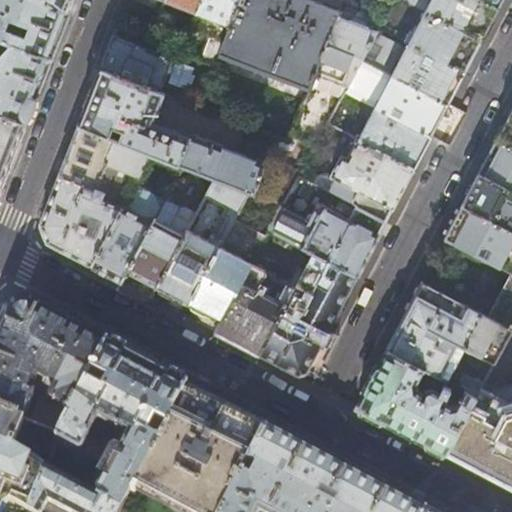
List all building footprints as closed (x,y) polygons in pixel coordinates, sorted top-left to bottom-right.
[(0,0),(0,37),(51,58),(64,25),(73,0),(0,0)] [(162,0),(157,13),(190,26),(200,0),(162,0)] [(200,0),(190,26),(190,27),(223,40),(238,0),(200,0)] [(238,0),(223,40),(218,53),(309,88),(339,11),(310,0),(238,0)] [(488,26),(498,7),(484,0),(429,0),(424,9),(481,39),(488,26)] [(470,60),(481,39),(424,9),(408,42),(464,71),(470,60)] [(361,19),(339,11),(309,88),(291,133),(298,137),(308,141),(316,143),(348,85),(362,58),(376,32),(379,26),(361,19)] [(405,47),(376,32),(362,58),(447,103),(454,91),(464,71),(408,42),(405,47)] [(109,47),(100,69),(160,92),(172,59),(113,35),(109,47)] [(0,112),(26,123),(37,93),(51,58),(0,37),(0,112)] [(362,58),(348,85),(377,101),(374,106),(431,135),(438,121),(447,103),(362,58)] [(160,92),(100,69),(88,100),(79,125),(151,152),(215,177),(248,190),(256,193),(262,177),(278,138),(247,126),(242,139),(247,140),(242,153),(194,134),(188,136),(153,121),(164,94),(160,92)] [(421,152),(431,135),(374,106),(358,137),(414,167),(421,152)] [(511,106),(502,124),(494,139),(511,148),(511,106)] [(0,187),(10,163),(26,123),(0,112),(0,187)] [(151,152),(79,125),(63,164),(40,224),(47,243),(91,266),(135,183),(151,152)] [(398,196),(414,167),(358,137),(347,157),(342,154),(324,188),(337,195),(386,220),(398,196)] [(511,148),(494,139),(485,157),(477,172),(511,189),(511,148)] [(511,189),(477,172),(469,188),(461,204),(511,231),(511,189)] [(237,212),(248,190),(215,177),(205,196),(226,207),(223,213),(227,216),(217,233),(213,231),(209,239),(188,228),(156,287),(159,288),(158,291),(159,293),(167,297),(171,300),(174,299),(175,297),(188,304),(219,245),(237,212)] [(291,189),(262,177),(256,193),(283,203),(291,189)] [(166,199),(135,183),(91,266),(106,274),(121,282),(127,271),(162,208),(166,199)] [(283,203),(256,193),(248,190),(237,212),(258,223),(254,230),(259,233),(249,250),(244,248),(240,255),(219,245),(188,304),(191,305),(190,307),(191,310),(197,313),(203,316),(205,315),(206,313),(220,320),(252,262),(270,229),(282,205),(283,203)] [(310,219),(282,205),(270,229),(314,252),(356,276),(370,249),(386,220),(337,195),(330,209),(321,204),(317,211),(315,210),(310,219)] [(511,273),(511,231),(461,204),(451,223),(444,237),(509,272),(511,273)] [(176,215),(162,208),(127,271),(143,280),(156,287),(188,228),(196,212),(185,206),(180,208),(176,215)] [(346,295),(356,276),(314,252),(295,288),(288,299),(298,305),(296,309),(286,304),(259,355),(278,365),(298,375),(305,373),(318,349),(346,295)] [(265,269),(252,262),(220,320),(214,331),(237,343),(259,355),(286,304),(288,299),(295,288),(266,273),(265,269)] [(476,395),(511,327),(511,273),(509,272),(487,315),(478,310),(481,303),(462,293),(459,300),(421,281),(412,298),(386,348),(424,368),(464,389),(476,395)] [(91,371),(107,340),(64,318),(34,302),(28,300),(28,301),(21,301),(17,302),(13,304),(9,308),(8,307),(5,313),(0,325),(0,410),(24,420),(34,394),(33,391),(31,389),(48,398),(46,403),(53,407),(56,402),(67,408),(66,412),(69,413),(85,382),(91,371)] [(152,364),(107,340),(91,371),(107,379),(102,390),(85,382),(69,413),(55,440),(75,451),(81,449),(89,434),(87,433),(96,417),(114,427),(113,429),(116,431),(118,428),(125,432),(96,482),(85,476),(79,487),(45,467),(31,503),(28,510),(30,511),(117,511),(129,491),(183,390),(187,382),(152,364)] [(442,384),(439,390),(431,386),(428,387),(418,381),(424,368),(386,348),(356,406),(396,427),(445,453),(476,395),(464,389),(458,401),(452,403),(447,400),(449,395),(447,394),(450,388),(442,384)] [(228,412),(183,390),(129,491),(134,494),(138,488),(184,511),(220,511),(264,429),(228,412)] [(493,404),(476,395),(445,453),(453,457),(462,462),(493,404)] [(511,405),(502,408),(493,404),(462,462),(493,479),(511,488),(511,405)] [(13,449),(24,420),(0,410),(0,501),(1,501),(4,500),(6,496),(31,503),(45,467),(13,449)] [(266,424),(264,429),(220,511),(424,511),(427,508),(346,466),(266,424)]
